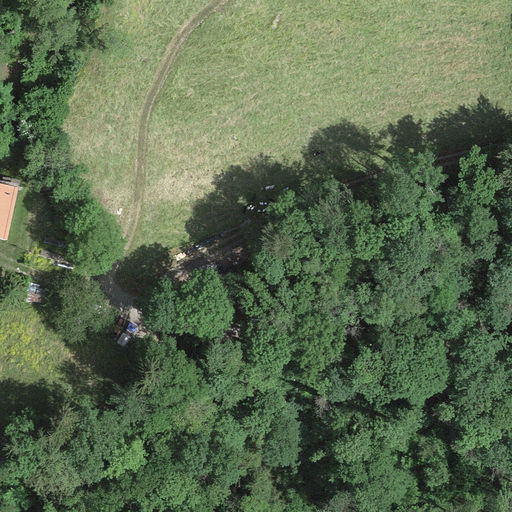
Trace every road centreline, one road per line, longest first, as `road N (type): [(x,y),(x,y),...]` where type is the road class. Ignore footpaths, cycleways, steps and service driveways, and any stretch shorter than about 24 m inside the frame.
road 1 (track): [(511,364),(411,320),(338,306),(238,327),(144,313),(107,291),(90,268),(12,100)]
road 2 (track): [(144,313),(164,279),(352,181),(511,142)]
road 3 (track): [(107,291),(174,43),(217,0)]
